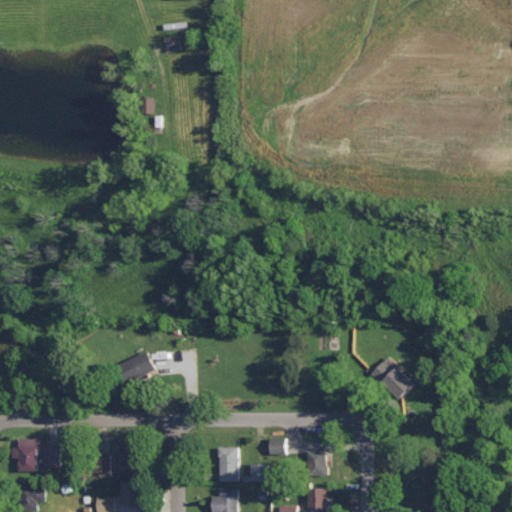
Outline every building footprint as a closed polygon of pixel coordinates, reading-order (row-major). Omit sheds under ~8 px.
[(127,360),(135,380),(162,369),(154,349),(127,360)] [(410,397),(424,383),(396,354),(381,368),(410,397)] [(291,436),(272,437),(273,452),(292,452),(291,436)] [(16,456),(22,456),(22,469),(40,470),(41,445),(45,445),(46,437),(23,437),(22,445),(16,445),(16,456)] [(146,439),(123,439),(122,471),(145,472),(146,439)] [(64,444),(46,444),(47,465),(64,465),(64,444)] [(243,445),(224,445),(223,479),(242,480),(243,445)] [(330,466),(331,449),(311,449),(311,465),(330,466)] [(270,462),(254,462),(254,480),(270,480),(270,462)] [(144,479),(125,480),(125,503),(144,503),(144,479)] [(241,511),(242,487),(223,486),(223,494),(217,494),(216,511),(241,511)] [(312,509),(331,510),(331,493),(312,492),(312,509)] [(119,511),(119,494),(101,495),(101,511),(119,511)]
